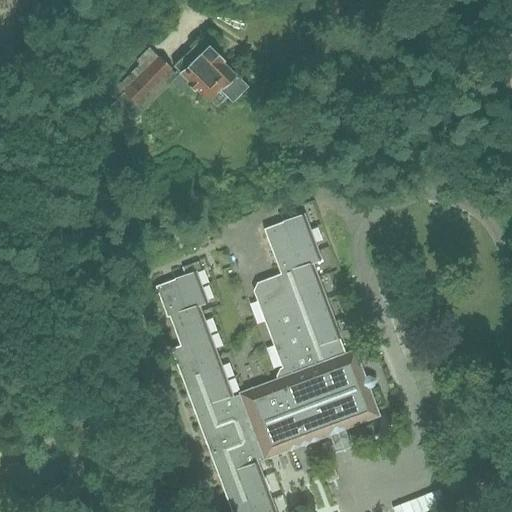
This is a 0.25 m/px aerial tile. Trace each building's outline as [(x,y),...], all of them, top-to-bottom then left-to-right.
[(207,100),(219,89),(231,102),(248,85),(238,75),(235,77),(233,75),(221,62),(223,60),(206,43),(205,44),(200,39),(174,65),(177,69),(174,72),(177,77),(171,83),(180,92),(188,84),(193,88),(194,87),(207,100)] [(102,113),(121,131),(142,110),(135,104),(170,68),(158,56),(102,113)] [(50,138),(54,144),(61,140),(56,133),(50,138)] [(181,378),(229,506),(231,511),(274,511),(254,459),(262,456),(262,457),(378,414),(368,388),(372,386),(375,378),(368,375),(364,377),(353,351),(345,354),(309,263),(318,259),(300,214),(282,220),(282,221),(263,228),(280,273),(256,282),(258,288),(252,290),(285,376),(239,393),(239,394),(233,396),(199,305),(204,302),(192,271),(173,277),(174,278),(155,286),(166,316),(169,315),(180,345),(170,349),(181,378)] [(345,464),(356,463),(354,445),(344,445),(345,464)] [(399,457),(379,459),(381,476),(401,473),(399,457)] [(384,491),(405,483),(402,475),(381,483),(384,491)] [(439,489),(415,498),(420,511),(423,511),(445,504),(439,489)] [(353,511),(367,511),(364,502),(352,506),(353,511)]
